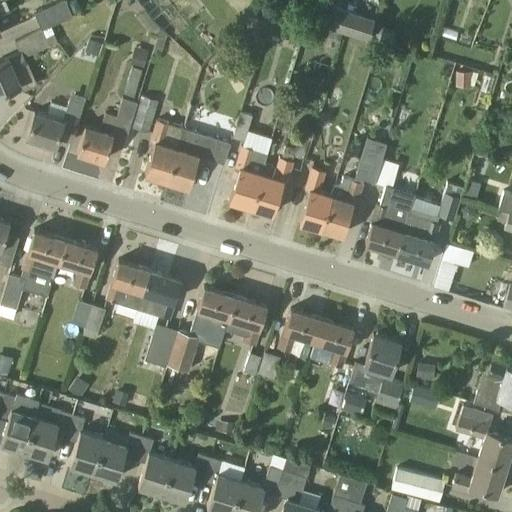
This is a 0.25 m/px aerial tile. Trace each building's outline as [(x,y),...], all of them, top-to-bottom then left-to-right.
[(0,0),(0,30),(2,30),(0,25),(0,12),(10,8),(6,0),(0,0)] [(51,25),(51,24),(72,15),(66,0),(59,0),(34,12),(41,29),(51,25)] [(330,24),(368,36),(374,15),(337,3),(330,24)] [(283,36),(287,23),(274,19),(270,32),(283,36)] [(315,32),(340,39),(342,30),(317,24),(315,32)] [(0,92),(20,84),(14,69),(28,63),(24,55),(58,40),(51,25),(41,29),(15,40),(20,51),(0,59),(0,92)] [(88,37),(84,49),(98,54),(102,42),(88,37)] [(143,65),(146,54),(134,50),(131,61),(143,65)] [(135,95),(142,68),(131,65),(124,92),(135,95)] [(471,85),(471,70),(455,70),(455,85),(471,85)] [(328,80),(320,73),(314,80),(322,87),(328,80)] [(141,94),(132,125),(149,131),(159,99),(141,94)] [(71,140),(77,121),(84,100),(70,96),(67,106),(63,116),(47,112),(35,108),(26,135),(55,144),(58,136),(71,140)] [(104,159),(113,129),(127,133),(137,100),(123,96),(117,114),(105,110),(100,127),(85,123),(76,151),(104,159)] [(232,135),(233,135),(245,139),(253,114),(240,110),(235,129),(234,128),(232,135)] [(166,179),(182,126),(156,118),(150,136),(155,138),(144,172),(166,179)] [(225,162),(231,141),(212,135),(182,126),(166,179),(188,186),(198,153),(225,162)] [(251,205),(272,212),(280,188),(285,189),(292,166),(300,169),(312,131),(304,128),(298,148),(287,144),(283,157),(279,155),(275,167),(265,163),(263,170),(251,205)] [(373,181),(385,141),(372,137),(367,156),(360,154),(352,178),(343,176),(342,180),(335,183),(333,187),(321,227),(342,233),(352,201),(358,203),(364,182),(363,181),(364,178),(373,181)] [(385,141),(373,181),(392,187),(399,164),(397,163),(399,155),(384,150),(387,141),(385,141)] [(251,205),(263,170),(262,170),(268,152),(241,143),(235,163),(239,165),(229,198),(251,205)] [(321,227),(333,187),(331,191),(318,188),(326,170),(311,165),(305,185),(309,186),(299,220),(321,227)] [(476,197),(480,182),(479,182),(469,178),(465,191),(464,193),(476,197)] [(447,181),(444,190),(460,195),(463,185),(447,181)] [(511,191),(504,189),(498,208),(500,209),(511,212),(511,191)] [(444,190),(437,213),(454,218),(461,195),(460,195),(444,190)] [(407,217),(410,206),(390,200),(388,206),(377,203),(365,242),(396,251),(407,217)] [(469,203),(468,203),(461,207),(461,214),(462,214),(468,219),(474,215),(474,206),(469,203)] [(506,222),(510,211),(500,209),(497,219),(506,222)] [(0,261),(10,265),(19,235),(6,231),(10,220),(0,217),(0,261)] [(425,222),(407,217),(396,251),(428,261),(440,222),(427,218),(425,222)] [(58,261),(65,238),(34,228),(22,267),(23,268),(21,275),(26,276),(23,287),(47,294),(57,260),(58,261)] [(85,286),(91,266),(97,247),(65,238),(58,261),(78,267),(73,283),(85,286)] [(442,257),(457,262),(468,265),(473,249),(447,241),(442,257)] [(137,306),(149,268),(118,258),(106,297),(118,300),(117,302),(137,308),(137,306)] [(149,268),(137,306),(169,316),(181,278),(149,268)] [(21,275),(10,271),(0,302),(17,307),(23,287),(26,276),(21,275)] [(511,282),(510,281),(502,306),(511,308),(511,282)] [(203,284),(189,331),(200,335),(198,339),(219,345),(224,328),(227,318),(235,294),(203,284)] [(235,294),(227,318),(224,328),(244,334),(243,339),(254,343),(266,304),(235,294)] [(85,326),(92,302),(78,298),(71,322),(85,326)] [(105,306),(92,302),(85,326),(83,333),(96,337),(105,306)] [(315,340),(322,317),(290,307),(278,346),(291,350),(296,334),(315,340)] [(341,365),(347,346),(353,326),(322,317),(315,340),(334,346),(329,362),(341,365)] [(167,362),(178,328),(156,321),(144,358),(166,365),(167,362)] [(189,331),(178,328),(167,362),(188,369),(196,343),(197,343),(198,339),(200,335),(189,331)] [(390,375),(395,360),(401,341),(373,332),(364,362),(356,359),(350,377),(350,380),(379,389),(376,400),(377,400),(395,405),(396,403),(400,391),(404,379),(390,375)] [(280,354),(265,350),(258,371),(273,376),(280,354)] [(261,354),(250,351),(244,369),(255,373),(261,354)] [(8,373),(12,360),(0,356),(0,374),(6,376),(7,372),(8,373)] [(500,396),(506,398),(511,399),(511,367),(491,361),(488,372),(482,371),(473,400),(497,408),(500,396)] [(435,365),(419,362),(416,379),(432,382),(435,365)] [(86,386),(75,378),(68,388),(80,396),(86,386)] [(409,403),(436,410),(440,394),(414,386),(409,403)] [(116,388),(112,401),(124,404),(128,391),(116,388)] [(24,449),(39,401),(17,394),(16,396),(4,391),(0,403),(0,416),(7,419),(0,442),(24,449)] [(342,408),(361,414),(366,397),(347,391),(342,408)] [(65,437),(73,413),(77,397),(66,393),(61,408),(39,400),(39,401),(24,449),(47,456),(54,433),(65,437)] [(511,444),(511,436),(488,429),(493,412),(464,403),(456,428),(483,437),(477,456),(506,465),(511,444)] [(192,409),(179,409),(178,421),(192,421),(192,409)] [(81,428),(85,417),(73,413),(65,437),(76,440),(69,463),(92,470),(103,435),(81,428)] [(223,420),(221,430),(232,431),(233,421),(223,420)] [(134,458),(141,434),(130,430),(126,443),(103,435),(92,470),(116,478),(123,454),(134,458)] [(161,492),(172,456),(150,449),(154,438),(141,434),(134,458),(145,461),(138,484),(161,492)] [(203,479),(210,456),(199,452),(195,464),(172,456),(161,492),(185,499),(192,476),(203,479)] [(285,497),(282,508),(280,511),(314,511),(320,494),(302,488),(311,463),(287,455),(286,457),(285,456),(282,467),(281,467),(274,493),(285,497)] [(227,511),(230,511),(241,477),(219,470),(222,460),(210,456),(203,479),(213,482),(206,506),(227,511)] [(497,493),(506,465),(477,456),(471,475),(458,471),(453,485),(467,490),(469,484),(497,493)] [(241,477),(230,511),(255,511),(263,489),(274,493),(281,467),(271,464),(264,485),(241,477)] [(397,466),(392,487),(440,500),(445,478),(397,466)] [(361,511),(365,502),(361,501),(367,480),(340,471),(326,511),(361,511)] [(416,511),(417,509),(404,505),(407,496),(393,492),(386,511),(416,511)]
